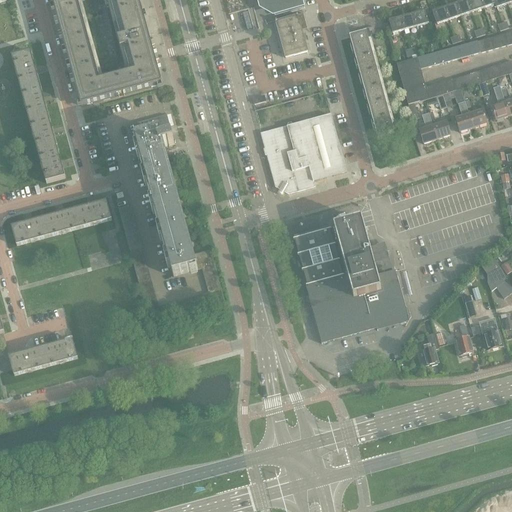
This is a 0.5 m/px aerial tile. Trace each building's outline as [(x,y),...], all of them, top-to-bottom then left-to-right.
[(79,98),(81,106),(81,107),(124,96),(162,85),(154,55),(151,56),(150,51),(153,50),(150,41),(147,41),(146,37),(149,36),(144,17),(141,17),(139,12),(142,11),(139,0),(52,0),(53,3),(54,4),(53,5),(65,46),(66,48),(65,48),(79,98)] [(259,0),(261,6),(273,13),(297,7),(301,6),(304,5),(302,0),(259,0)] [(480,0),(469,0),(468,1),(472,13),(484,9),(480,0)] [(480,0),(484,9),(495,5),(493,0),(480,0)] [(506,0),(493,0),(495,5),(496,9),(508,5),(506,0)] [(468,1),(456,5),(461,17),(472,13),(468,1)] [(456,5),(445,9),(449,21),(461,17),(456,5)] [(449,21),(445,9),(433,13),(437,25),(449,21)] [(425,12),(413,15),(417,28),(429,24),(425,12)] [(303,15),(276,23),(278,31),(286,59),(308,53),(302,31),(307,30),(303,15)] [(413,15),(401,18),(405,31),(417,28),(413,15)] [(405,31),(401,18),(389,22),(393,34),(405,31)] [(374,28),(365,30),(366,34),(367,34),(369,42),(371,41),(371,39),(374,28)] [(350,38),(352,46),(369,42),(367,34),(366,34),(350,38)] [(504,35),(498,37),(501,49),(507,47),(504,35)] [(498,37),(491,39),(494,51),(501,49),(498,37)] [(491,39),(484,41),(487,52),(494,51),(491,39)] [(369,42),(352,46),(357,61),(375,56),(371,41),(369,42)] [(484,41),(478,43),(481,54),(487,52),(484,41)] [(481,54),(478,43),(418,59),(421,71),(481,54)] [(12,58),(21,90),(40,85),(31,53),(12,58)] [(375,56),(357,61),(361,77),(379,72),(375,56)] [(418,59),(413,61),(408,62),(397,65),(408,107),(429,101),(418,59)] [(505,64),(498,66),(502,77),(509,75),(505,64)] [(498,66),(492,68),(496,80),(502,77),(498,66)] [(492,68),(485,70),(489,82),(496,80),(492,68)] [(485,70),(479,72),(482,84),(489,82),(485,70)] [(379,72),(361,77),(365,92),(384,87),(379,72)] [(479,72),(472,74),(476,86),(482,84),(479,72)] [(472,74),(466,77),(469,88),(476,86),(472,74)] [(466,77),(452,81),(456,92),(469,88),(466,77)] [(506,77),(499,79),(501,87),(505,85),(507,81),(506,77)] [(456,92),(452,81),(426,89),(429,101),(456,92)] [(490,95),(486,83),(480,85),(484,97),(490,95)] [(40,85),(21,90),(29,122),(48,116),(40,85)] [(384,87),(365,92),(369,107),(388,102),(384,87)] [(510,118),(505,104),(503,98),(501,91),(498,92),(501,99),(500,99),(502,105),(492,108),(496,122),(510,118)] [(447,109),(453,107),(449,95),(443,97),(447,109)] [(265,97),(253,100),(255,106),(266,103),(265,97)] [(447,109),(443,97),(437,99),(441,111),(447,109)] [(388,102),(369,107),(373,123),(392,117),(388,102)] [(460,134),(474,129),(469,116),(467,110),(465,103),(458,105),(462,118),(455,120),(460,134)] [(408,108),(412,122),(419,120),(414,106),(408,108)] [(483,111),(469,116),(474,129),(487,125),(483,111)] [(431,121),(429,115),(422,117),(425,126),(419,128),(419,132),(424,145),(437,141),(433,127),(431,121)] [(48,116),(29,122),(38,153),(57,148),(48,116)] [(194,256),(164,148),(175,145),(167,116),(136,125),(140,139),(136,140),(136,141),(174,278),(198,271),(194,256)] [(331,116),(261,135),(276,188),(280,191),(278,194),(283,198),(285,194),(289,196),(315,189),(314,183),(347,174),(331,116)] [(392,117),(373,123),(378,138),(394,134),(392,126),(394,126),(392,117)] [(447,123),(433,127),(437,141),(451,137),(447,123)] [(140,139),(136,125),(127,127),(131,142),(136,141),(136,140),(140,139)] [(57,148),(38,153),(47,185),(65,180),(57,148)] [(107,202),(75,211),(80,230),(112,221),(107,202)] [(198,271),(202,270),(209,294),(159,308),(131,206),(118,210),(149,324),(225,303),(210,251),(194,256),(198,271)] [(75,211),(44,220),(49,238),(80,230),(75,211)] [(49,238),(44,220),(12,228),(17,247),(49,238)] [(329,228),(320,231),(294,238),(295,239),(293,240),(322,345),(327,343),(405,322),(386,252),(372,256),(362,220),(358,221),(339,227),(330,229),(329,228)] [(494,259),(482,268),(488,276),(488,284),(492,292),(496,289),(501,286),(507,282),(507,278),(494,259)] [(511,270),(507,263),(501,267),(507,276),(511,272),(511,270)] [(501,286),(496,289),(504,300),(511,294),(511,289),(507,282),(501,286)] [(478,288),(472,290),(475,301),(481,300),(478,288)] [(470,296),(464,298),(466,304),(469,303),(472,302),(470,296)] [(466,304),(465,304),(469,319),(476,317),(472,302),(469,303),(466,304)] [(490,328),(485,329),(487,335),(483,336),(485,343),(486,343),(489,352),(502,348),(496,326),(495,327),(494,323),(489,325),(490,328)] [(462,340),(455,342),(460,358),(461,358),(462,359),(467,358),(467,356),(473,354),(466,326),(459,328),(462,340)] [(442,334),(436,336),(439,347),(446,345),(442,334)] [(425,352),(422,352),(426,368),(431,367),(431,368),(438,366),(438,365),(439,365),(435,352),(439,350),(435,335),(427,337),(429,345),(424,347),(425,352)] [(73,341),(41,350),(46,368),(78,360),(73,341)] [(46,368),(41,350),(9,358),(14,377),(46,368)]
